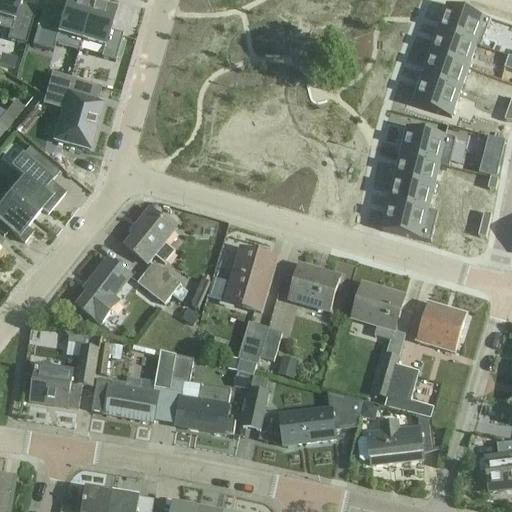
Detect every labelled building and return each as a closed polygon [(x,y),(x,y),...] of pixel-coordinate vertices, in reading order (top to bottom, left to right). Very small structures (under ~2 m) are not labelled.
[(0,0),(0,30),(9,33),(7,42),(25,48),(36,11),(19,6),(20,0),(0,0)] [(42,13),(32,48),(53,54),(55,47),(79,53),(81,44),(80,44),(91,7),(67,0),(62,19),(42,13)] [(207,0),(186,88),(224,97),(247,0),(207,0)] [(351,17),(352,0),(265,0),(265,10),(351,17)] [(91,7),(80,44),(81,44),(103,51),(100,60),(114,64),(122,37),(110,33),(115,14),(91,7)] [(447,7),(437,35),(476,48),(486,20),(447,7)] [(488,20),(481,45),(501,51),(509,26),(488,20)] [(437,35),(430,57),(469,71),(476,48),(437,35)] [(430,57),(422,80),(461,93),(469,71),(430,57)] [(51,75),(47,90),(67,95),(53,142),(89,153),(102,106),(95,103),(99,89),(51,75)] [(422,80),(412,107),(451,121),(461,93),(422,80)] [(7,113),(15,121),(24,110),(15,103),(7,113)] [(0,121),(0,128),(5,133),(15,121),(7,113),(0,121)] [(407,130),(400,158),(440,168),(439,169),(449,171),(456,142),(407,130)] [(10,181),(0,192),(4,196),(35,221),(42,212),(48,217),(51,212),(56,206),(65,196),(50,183),(57,174),(57,173),(48,166),(38,158),(24,147),(11,163),(23,173),(14,184),(10,181)] [(497,181),(502,160),(485,156),(479,177),(497,181)] [(400,158),(394,182),(434,191),(439,169),(440,168),(400,158)] [(488,192),(495,194),(498,182),(491,180),(488,192)] [(394,182),(388,205),(428,214),(434,191),(394,182)] [(24,234),(35,221),(4,196),(0,200),(0,224),(19,240),(20,239),(25,244),(30,239),(24,234)] [(388,205),(381,233),(421,243),(431,245),(438,217),(428,214),(388,205)] [(148,266),(155,257),(165,265),(175,253),(165,244),(176,232),(151,211),(139,225),(142,227),(125,247),(148,266)] [(484,216),(481,228),(489,230),(492,218),(484,216)] [(478,239),(486,241),(489,230),(481,228),(478,239)] [(261,315),(272,278),(266,277),(271,260),(242,251),(230,289),(240,292),(236,307),(261,315)] [(106,308),(129,279),(109,262),(90,285),(94,288),(78,308),(100,326),(111,313),(106,308)] [(155,265),(145,277),(172,299),(181,286),(155,265)] [(330,315),(340,280),(339,280),(338,282),(317,276),(317,274),(299,269),(289,303),(330,315)] [(172,299),(145,277),(138,285),(165,307),(172,299)] [(393,334),(404,299),(362,287),(352,321),(377,328),(374,338),(390,343),(393,334)] [(428,306),(417,344),(455,356),(466,318),(428,306)] [(249,324),(238,361),(240,361),(257,365),(259,366),(260,361),(269,333),(270,330),(249,324)] [(282,336),(269,333),(260,361),(274,365),(282,336)] [(73,373),(37,368),(32,405),(78,412),(81,398),(80,398),(82,388),(93,390),(99,352),(82,350),(77,381),(72,380),(73,373)] [(154,391),(170,394),(176,358),(160,354),(154,391)] [(397,366),(399,360),(386,356),(374,395),(387,399),(397,366)] [(176,358),(170,394),(182,396),(183,396),(184,385),(189,386),(193,362),(176,358)] [(300,362),(283,358),(277,376),(294,381),(300,362)] [(240,361),(236,374),(254,378),(257,365),(240,361)] [(387,399),(384,409),(430,420),(433,409),(410,403),(419,373),(397,366),(387,399)] [(268,382),(254,378),(251,391),(266,394),(268,382)] [(153,425),(158,397),(111,389),(112,385),(97,383),(92,414),(105,417),(153,425)] [(181,401),(177,429),(224,436),(233,438),(236,424),(226,423),(231,393),(201,388),(189,386),(184,385),(183,396),(182,396),(181,401)] [(260,434),(269,395),(266,394),(251,391),(243,430),(260,434)] [(364,406),(330,398),(331,412),(325,413),(285,418),(280,418),(284,449),(336,442),(335,433),(357,430),(364,406)] [(435,453),(431,423),(418,420),(419,433),(398,435),(397,425),(382,426),(383,437),(369,439),(369,440),(361,441),(358,445),(360,461),(364,464),(371,463),(371,468),(423,462),(423,454),(435,453)] [(481,475),(484,478),(487,477),(489,495),(511,492),(511,445),(498,447),(500,459),(485,461),(485,463),(482,463),(480,466),(481,475)] [(12,511),(28,511),(32,470),(15,468),(12,511)] [(0,511),(8,511),(13,484),(1,482),(2,479),(0,478),(0,511)] [(86,492),(82,511),(110,511),(113,496),(86,492)] [(113,496),(110,511),(137,511),(139,500),(113,496)]
